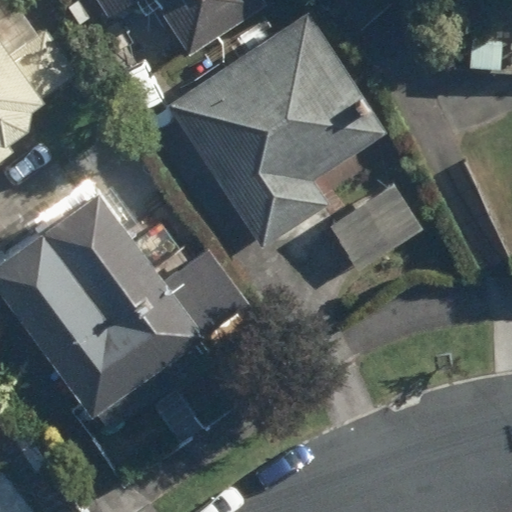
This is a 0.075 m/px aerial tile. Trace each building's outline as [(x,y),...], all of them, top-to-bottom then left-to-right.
[(40,90),(77,64),(33,0),(0,0),(0,118),(11,135),(52,107),(40,90)] [(114,0),(118,6),(128,0),(168,0),(198,44),(265,0),(114,0)] [(394,124),(315,3),(181,91),(274,234),(340,191),(325,169),(394,124)] [(181,268),(110,174),(0,256),(0,260),(122,423),(182,377),(188,385),(230,354),(212,329),(267,288),(226,234),(181,268)] [(435,217),(406,174),(339,219),(368,262),(435,217)]
